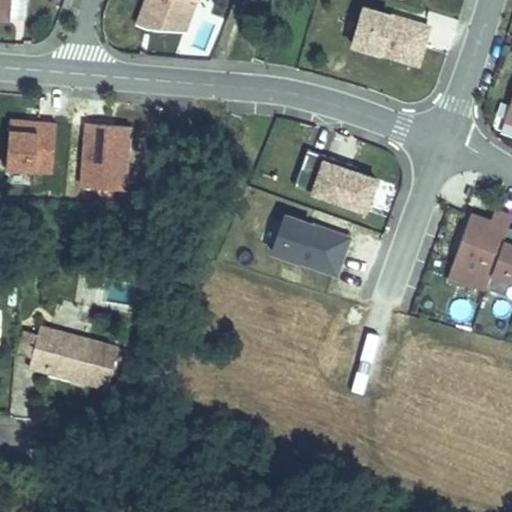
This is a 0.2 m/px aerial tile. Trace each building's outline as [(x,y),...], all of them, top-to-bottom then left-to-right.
[(0,0),(0,12),(9,13),(9,0),(0,0)] [(142,0),(135,20),(179,37),(193,0),(142,0)] [(418,64),(429,27),(364,7),(353,45),(418,64)] [(51,168),(54,119),(35,118),(35,123),(22,122),(22,117),(8,116),(4,165),(51,168)] [(125,182),(128,123),(84,121),(81,180),(125,182)] [(325,159),(327,154),(309,148),(296,184),(366,209),(378,177),(325,159)] [(358,165),(327,154),(325,159),(357,170),(358,165)] [(509,228),(511,218),(511,217),(495,211),(491,223),(471,215),(451,270),(470,277),(468,282),(487,289),(509,228)] [(350,236),(319,225),(317,232),(310,230),(313,223),(286,213),(273,250),(337,273),(350,236)] [(317,232),(319,225),(313,223),(310,230),(317,232)] [(511,280),(511,229),(509,228),(487,289),(506,296),(511,280)] [(116,343),(42,323),(33,355),(49,360),(47,366),(104,383),(107,371),(113,351),(116,343)] [(122,354),(113,351),(107,371),(116,374),(122,354)] [(49,360),(33,355),(31,360),(47,366),(49,360)]
